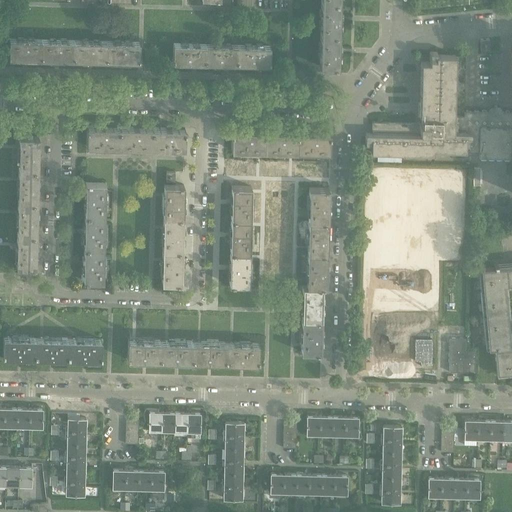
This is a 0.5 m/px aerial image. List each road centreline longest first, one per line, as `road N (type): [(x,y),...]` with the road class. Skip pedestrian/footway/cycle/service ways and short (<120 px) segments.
road 1 (residential): [(203,108),(195,301),(50,296),(56,103)]
road 2 (residential): [(340,398),(347,112)]
road 3 (residential): [(113,393),(270,396)]
road 4 (residential): [(56,103),(203,108)]
road 5 (residential): [(203,108),(347,112)]
